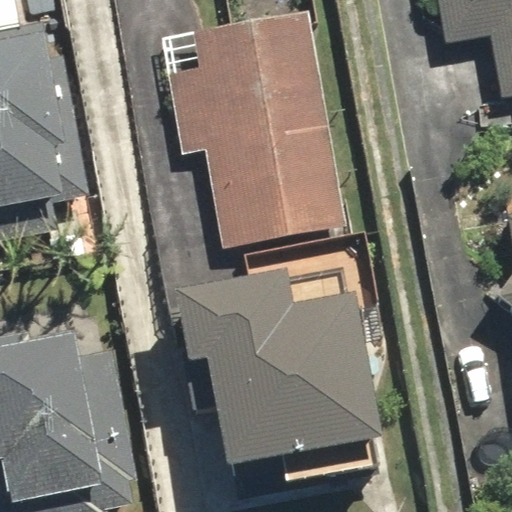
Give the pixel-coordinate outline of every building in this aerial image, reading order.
[(511,104),(511,0),(437,0),(446,49),(492,42),(503,106),(511,104)] [(357,234),(312,12),(158,44),(182,163),(204,159),(224,261),(357,234)] [(44,18),(0,27),(0,219),(89,201),(62,65),(53,66),(44,18)] [(511,221),(510,222),(511,237),(511,277),(488,301),(511,318),(511,221)] [(286,281),(175,299),(187,376),(206,373),(223,481),(380,455),(356,310),(293,320),(286,281)] [(72,342),(0,354),(0,511),(131,511),(139,511),(114,356),(75,363),(72,342)]
